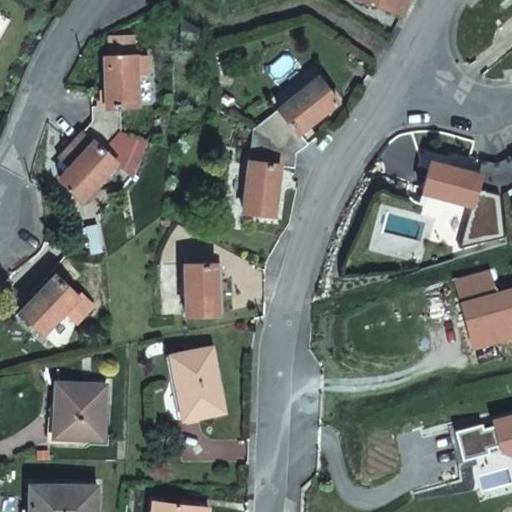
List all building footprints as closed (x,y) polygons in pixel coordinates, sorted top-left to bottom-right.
[(370,0),(402,10),(404,0),(370,0)] [(109,27),(110,47),(134,46),(133,26),(109,27)] [(92,117),(121,126),(120,98),(138,97),(136,78),(134,46),(110,47),(105,47),(106,97),(91,98),(92,117)] [(147,46),(134,46),(136,78),(149,77),(147,46)] [(256,123),(299,147),(308,140),(298,126),(335,94),(317,72),(256,123)] [(92,117),(73,135),(58,152),(70,164),(60,175),(82,195),(117,158),(103,145),(121,126),(92,117)] [(280,159),(297,162),(299,147),(256,123),(252,121),(243,206),(274,209),(280,159)] [(148,134),(121,126),(103,145),(117,158),(133,172),(148,134)] [(497,158),(502,189),(511,184),(511,150),(511,149),(497,158)] [(477,185),(502,189),(497,158),(484,154),(480,170),(433,159),(424,189),(472,201),(477,185)] [(216,259),(189,260),(190,310),(218,310),(216,259)] [(511,288),(495,293),(488,269),(424,287),(433,317),(463,309),(473,347),(511,335),(511,288)] [(57,273),(22,309),(43,329),(64,305),(78,317),(93,299),(79,285),(76,289),(57,273)] [(229,407),(219,344),(177,351),(189,414),(229,407)] [(105,432),(109,379),(62,376),(58,429),(105,432)] [(481,423),(455,430),(462,459),(489,452),(488,448),(498,445),(499,449),(511,454),(511,415),(492,421),(493,425),(483,428),(481,423)] [(99,511),(100,482),(32,479),(30,511),(99,511)] [(213,511),(215,504),(166,497),(163,511),(213,511)]
